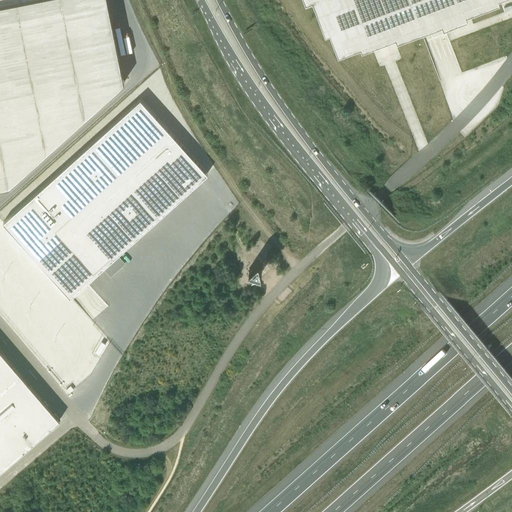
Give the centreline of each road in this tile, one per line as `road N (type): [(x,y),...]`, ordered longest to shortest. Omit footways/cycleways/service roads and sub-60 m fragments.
road 1 (unclassified): [(0,322),(82,422),(107,444),(140,451),(170,443),(242,333),(319,248)]
road 2 (primary): [(201,0),(281,126),(398,269)]
road 3 (motorway): [(511,295),(269,511)]
road 4 (primary): [(406,263),(282,107),(218,0)]
road 5 (motorway): [(398,269),(289,375),(197,511)]
road 6 (track): [(144,0),(173,59),(319,248)]
road 7 (unknown): [(0,198),(107,109),(80,0)]
road 8 (motorway): [(334,511),(511,354)]
road 9 (primary): [(398,269),(511,408)]
road 10 (primary): [(511,390),(406,263)]
road 11 (residential): [(319,248),(434,147)]
road 12 (motorway): [(511,181),(406,263)]
